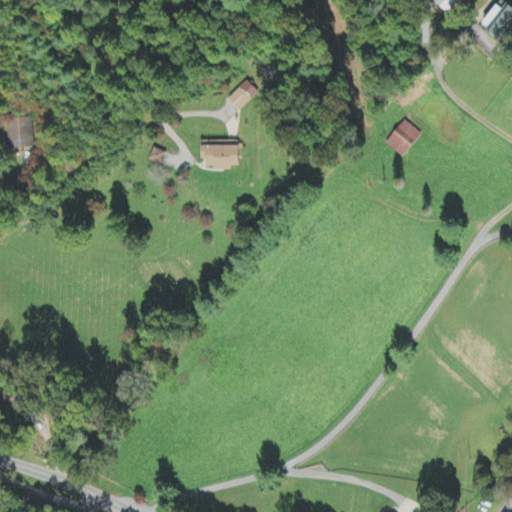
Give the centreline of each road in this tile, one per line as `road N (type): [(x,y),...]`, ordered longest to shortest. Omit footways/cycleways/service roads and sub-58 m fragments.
road 1 (residential): [(229,511),(260,469),(371,383),(421,332),(458,336),(495,367),(483,389)]
road 2 (residential): [(421,332),(511,239),(511,107),(455,48),(427,54)]
road 3 (residential): [(128,511),(0,458)]
